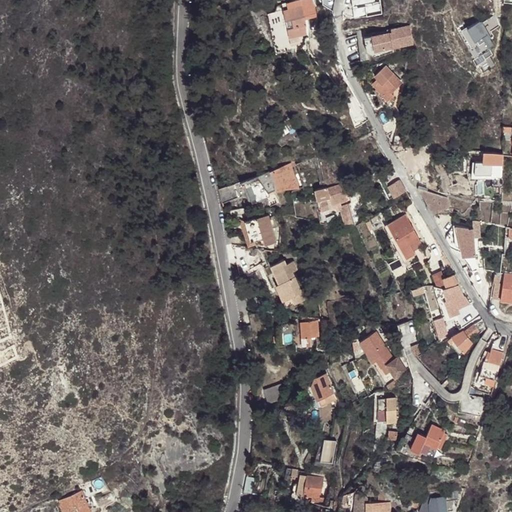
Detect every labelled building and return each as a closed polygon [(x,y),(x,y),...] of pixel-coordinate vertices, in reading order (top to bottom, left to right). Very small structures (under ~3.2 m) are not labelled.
[(324,0),(325,3),(334,10),(335,0),(324,0)] [(299,7),(284,10),(283,10),(287,28),(290,27),(300,25),(308,24),(304,7),(299,8),(299,7)] [(302,33),(300,25),(290,27),(291,35),(302,33)] [(391,32),(363,37),(366,51),(413,44),(410,25),(391,29),(391,32)] [(373,76),(376,81),(380,85),(388,77),(380,69),(373,76)] [(380,85),(389,95),(400,85),(390,75),(388,77),(380,85)] [(380,85),(376,81),(371,85),(386,102),(391,97),(389,95),(380,85)] [(404,150),(393,152),(403,168),(412,162),(404,150)] [(494,152),(483,151),(482,161),(495,163),(495,165),(489,164),(488,177),(501,178),(502,155),(502,154),(494,152)] [(267,179),(273,193),(300,190),(290,163),(262,174),(264,179),(267,179)] [(394,197),(405,190),(399,179),(387,186),(394,197)] [(262,195),(258,180),(242,184),(246,199),(262,195)] [(221,189),(225,203),(241,198),(236,184),(221,189)] [(336,186),(340,199),(346,197),(344,184),(336,186)] [(328,187),(330,194),(331,201),(340,199),(336,186),(328,187)] [(442,192),(414,186),(429,213),(435,210),(445,207),(442,192)] [(328,187),(316,188),(318,197),(330,194),(328,187)] [(339,207),(343,224),(355,225),(349,204),(339,207)] [(408,244),(416,239),(403,214),(385,224),(404,259),(413,254),(411,251),(408,244)] [(260,220),(267,241),(267,243),(276,241),(269,217),(260,220)] [(254,245),(267,241),(260,220),(248,223),(254,245)] [(468,229),(448,230),(452,249),(456,246),(458,249),(462,257),(475,257),(473,229),(468,231),(468,229)] [(420,246),(416,239),(408,244),(411,251),(420,246)] [(290,306),(305,301),(301,291),(297,292),(289,271),(297,268),(293,259),(285,262),(283,257),(270,262),(277,280),(273,281),(279,300),(287,296),(290,306)] [(500,272),(495,271),(492,282),(498,283),(500,272)] [(511,273),(505,273),(503,285),(495,284),(492,297),(511,300),(511,273)] [(442,279),(443,284),(456,282),(453,275),(442,279)] [(445,288),(441,289),(444,301),(454,298),(454,299),(463,296),(457,284),(445,288)] [(433,286),(438,303),(442,303),(442,302),(444,301),(441,289),(433,286)] [(449,318),(460,314),(458,308),(470,303),(465,295),(463,296),(454,299),(454,298),(444,301),(442,302),(442,303),(449,318)] [(460,314),(474,309),(470,303),(458,308),(460,314)] [(473,333),(485,326),(481,319),(474,323),(474,324),(463,332),(468,338),(474,334),(473,333)] [(318,335),(317,320),(300,322),(302,336),(313,336),(318,335)] [(377,329),(359,340),(371,361),(375,358),(381,367),(383,366),(387,373),(391,370),(395,377),(406,371),(401,364),(403,363),(399,356),(394,358),(377,329)] [(468,338),(463,332),(462,331),(454,334),(451,336),(448,337),(447,339),(448,340),(460,356),(471,343),(468,338)] [(483,382),(493,385),(493,381),(494,379),(507,336),(500,334),(499,338),(493,340),(489,351),(487,351),(484,359),(483,361),(479,374),(485,376),(483,382)] [(313,345),(313,336),(302,336),(303,346),(313,345)] [(333,392),(326,373),(314,378),(312,385),(317,398),(333,392)] [(387,385),(389,389),(398,384),(396,380),(387,385)] [(267,407),(286,402),(282,390),(264,395),(267,407)] [(484,398),(467,395),(459,402),(457,413),(480,416),(481,412),(482,406),(484,398)] [(397,400),(378,401),(379,423),(384,423),(384,424),(387,424),(398,423),(397,400)] [(427,438),(419,435),(412,452),(420,456),(421,453),(434,458),(438,449),(441,450),(448,435),(445,433),(445,432),(432,426),(427,438)] [(333,463),(337,440),(324,438),(320,461),(333,463)] [(300,476),(299,484),(296,494),(303,495),(307,476),(300,476)] [(324,480),(307,476),(303,495),(320,499),(324,480)] [(255,482),(247,480),(245,495),(253,497),(255,482)] [(296,494),(299,484),(294,483),(290,500),(295,501),(296,494)] [(64,511),(77,506),(79,511),(87,511),(90,511),(81,490),(59,499),(64,511)] [(384,502),(385,498),(384,490),(366,491),(366,502),(384,502)] [(385,498),(396,498),(396,490),(384,490),(385,498)] [(451,498),(423,501),(419,511),(431,509),(431,511),(446,511),(446,509),(453,508),(451,498)] [(384,511),(384,502),(366,502),(365,502),(365,511),(384,511)]
